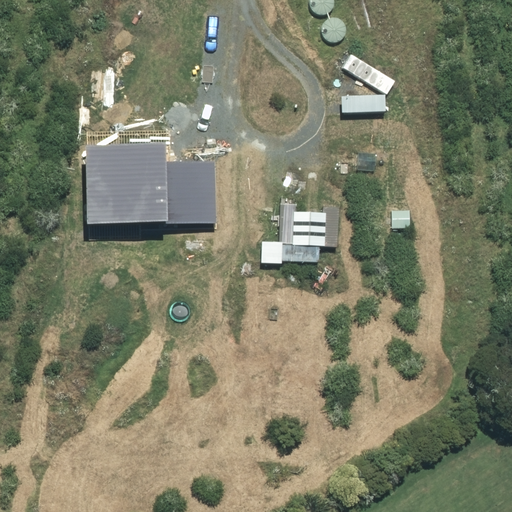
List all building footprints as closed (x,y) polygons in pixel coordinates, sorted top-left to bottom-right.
[(366,66),(340,21),(325,30),(350,75),(366,66)] [(371,153),(347,152),(346,172),(370,173),(371,153)] [(293,205),(276,205),(275,265),(314,266),(314,249),(293,249),(293,205)] [(335,207),(318,206),(316,248),(333,249),(335,207)] [(409,210),(386,209),(385,233),(409,234),(409,210)]
